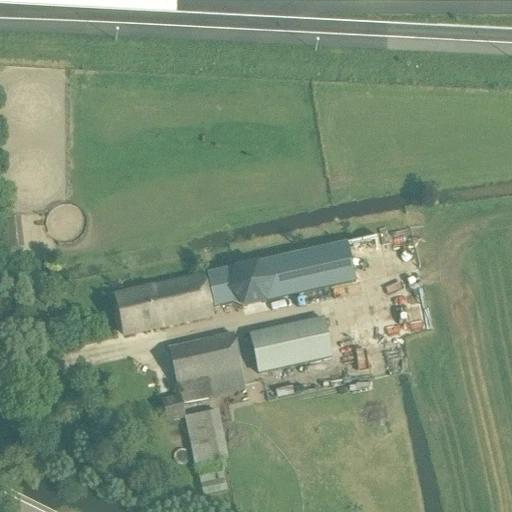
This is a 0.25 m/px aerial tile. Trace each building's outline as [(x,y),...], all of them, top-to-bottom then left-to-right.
[(209,286),(214,307),(214,309),(233,304),(241,308),(354,283),(345,244),(207,275),(209,286)] [(210,308),(214,307),(209,286),(205,287),(203,276),(150,288),(150,289),(113,297),(122,339),(212,319),(210,308)] [(248,335),(257,376),(332,359),(323,319),(248,335)] [(245,391),(233,335),(167,349),(175,386),(177,386),(179,396),(160,400),(165,425),(184,420),(184,419),(183,416),(184,416),(181,405),(245,391)] [(195,464),(229,457),(220,409),(185,416),(195,464)] [(201,475),(203,493),(227,491),(225,473),(201,475)]
